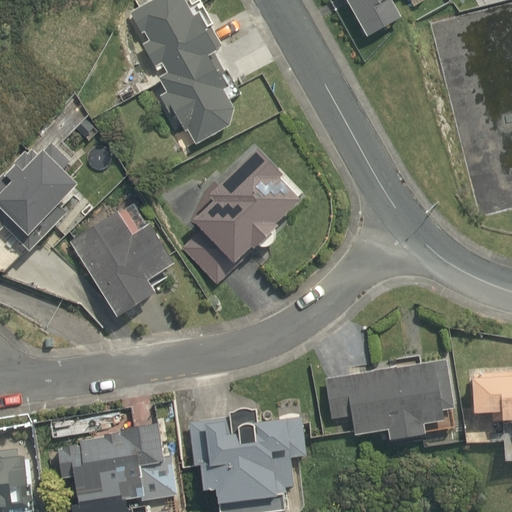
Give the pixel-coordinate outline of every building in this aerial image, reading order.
[(187,13),(180,0),(145,0),(120,13),(161,94),(154,98),(178,145),(234,117),(205,58),(214,54),(192,10),(187,13)] [(339,0),(356,34),(393,16),(385,0),(339,0)] [(255,241),(261,248),(277,233),(271,227),(306,194),(252,137),(203,183),(217,198),(171,240),(211,283),(255,241)] [(0,171),(0,232),(23,256),(69,211),(57,199),(74,182),(32,140),(0,171)] [(146,280),(167,268),(144,224),(126,234),(113,210),(64,236),(108,319),(154,295),(146,280)] [(382,439),(420,433),(418,423),(435,420),(433,409),(449,406),(441,355),(323,375),(330,416),(347,413),(351,434),(381,429),(382,439)] [(511,463),(511,363),(464,368),(468,415),(489,413),(489,422),(510,420),(511,433),(500,434),(503,464),(511,463)] [(266,412),(264,399),(194,409),(195,417),(186,418),(196,494),(205,493),(207,511),(293,511),(304,500),(307,469),(288,468),(288,455),(314,453),(308,407),(266,412)] [(171,511),(171,505),(182,504),(177,448),(166,449),(164,429),(155,430),(154,420),(115,424),(116,433),(52,440),(56,479),(68,478),(71,511),(171,511)] [(0,511),(24,511),(22,460),(0,460),(0,511)]
